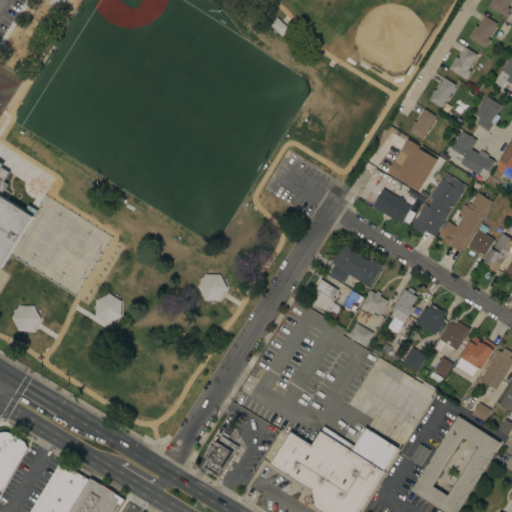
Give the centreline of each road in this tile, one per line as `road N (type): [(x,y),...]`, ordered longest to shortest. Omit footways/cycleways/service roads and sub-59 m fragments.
road 1 (residential): [(342,188),(152,494)]
road 2 (residential): [(329,209),(511,320)]
road 3 (primary): [(228,511),(74,417)]
